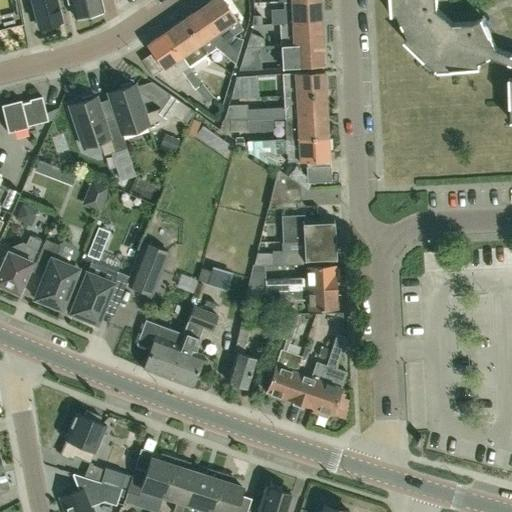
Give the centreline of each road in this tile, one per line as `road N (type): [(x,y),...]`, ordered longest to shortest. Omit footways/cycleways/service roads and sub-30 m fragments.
road 1 (tertiary): [(373,472),(17,342)]
road 2 (residential): [(381,247),(358,204),(349,0)]
road 3 (residential): [(373,472),(386,415),(381,247)]
road 4 (residential): [(0,76),(107,46),(178,0)]
road 5 (residential): [(41,511),(17,342)]
road 6 (residential): [(381,247),(414,225),(511,220)]
